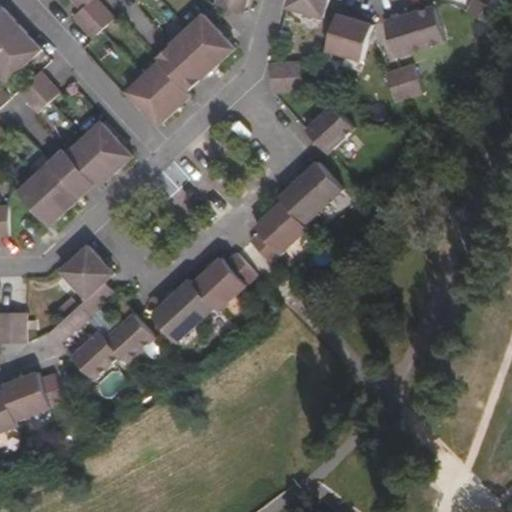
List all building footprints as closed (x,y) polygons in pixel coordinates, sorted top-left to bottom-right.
[(76,0),(84,9),(92,0),(76,0)] [(104,0),(92,0),(84,9),(77,15),(86,26),(109,5),(104,0)] [(249,0),(218,0),(218,1),(247,9),(249,0)] [(330,0),(291,0),(291,2),(327,12),(330,0)] [(501,6),(488,0),(476,0),(473,8),(495,19),(501,6)] [(390,17),(401,52),(450,36),(439,1),(390,17)] [(109,5),(86,26),(95,36),(119,15),(109,5)] [(0,13),(0,50),(26,26),(7,6),(0,13)] [(376,18),(342,8),(332,45),(366,55),(376,18)] [(208,10),(191,26),(223,60),(240,44),(208,10)] [(26,26),(0,50),(0,67),(10,78),(44,48),(26,26)] [(223,60),(191,26),(168,49),(163,54),(164,56),(179,71),(184,66),(191,59),(206,76),(223,60)] [(179,71),(164,56),(147,72),(180,106),(197,90),(195,87),(199,83),(206,76),(191,59),(184,66),(179,71)] [(314,57),(276,59),(278,87),(315,84),(314,57)] [(428,87),(418,58),(391,67),(399,95),(428,87)] [(45,68),(23,89),(32,100),(56,78),(45,68)] [(180,106),(147,72),(132,88),(164,122),(180,106)] [(56,78),(32,100),(44,111),(67,90),(56,78)] [(0,109),(14,96),(2,86),(0,88),(0,109)] [(361,124),(337,100),(310,125),(333,150),(361,124)] [(107,121),(90,136),(122,169),(138,154),(107,121)] [(0,151),(16,137),(5,126),(0,130),(0,151)] [(122,169),(90,136),(73,151),(102,182),(105,185),(122,169)] [(102,182),(73,151),(70,147),(57,160),(88,194),(102,182)] [(286,193),(290,197),(313,221),(351,185),(324,158),(286,193)] [(88,194),(57,160),(40,175),(72,209),(88,194)] [(72,209),(40,175),(23,191),(55,225),(72,209)] [(313,221),(290,197),(262,223),(267,229),(257,238),(279,260),(317,226),(313,221)] [(0,202),(0,242),(3,243),(3,235),(15,235),(14,202),(0,202)] [(68,269),(93,297),(112,281),(121,271),(95,244),(68,269)] [(229,253),(200,279),(223,305),(227,309),(265,272),(244,250),(234,259),(229,253)] [(223,305),(200,279),(198,277),(160,310),(186,339),(223,305)] [(112,281),(93,297),(85,305),(95,317),(123,292),(112,281)] [(95,317),(85,305),(58,330),(69,341),(95,317)] [(6,340),(20,341),(19,311),(6,311),(6,340)] [(19,311),(20,341),(34,340),(33,311),(19,311)] [(142,311),(114,336),(130,352),(136,360),(164,334),(142,311)] [(130,352),(114,336),(107,329),(80,355),(102,377),(130,352)] [(11,383),(12,390),(25,420),(73,400),(61,371),(48,376),(46,370),(11,383)] [(25,420),(12,390),(0,394),(0,433),(26,423),(25,420)]
